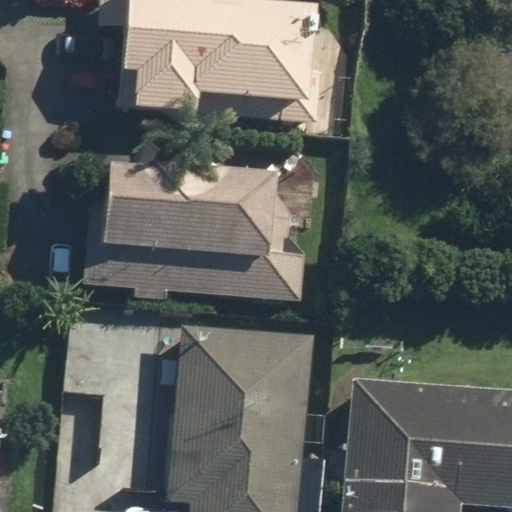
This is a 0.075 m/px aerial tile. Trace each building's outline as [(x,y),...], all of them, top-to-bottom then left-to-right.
[(199,0),(97,0),(96,24),(120,25),(116,110),(188,113),(189,97),(306,103),(311,6),(200,0),(199,0)] [(266,247),(268,176),(101,170),(99,203),(83,203),(80,286),(128,288),(128,298),(162,300),(162,293),(296,299),(298,248),(266,247)] [(0,448),(13,450),(24,314),(0,311),(0,448)] [(294,511),(306,339),(175,331),(164,502),(188,503),(187,511),(294,511)] [(511,511),(511,396),(345,385),(336,511),(452,511),(453,509),(495,511),(511,511)]
